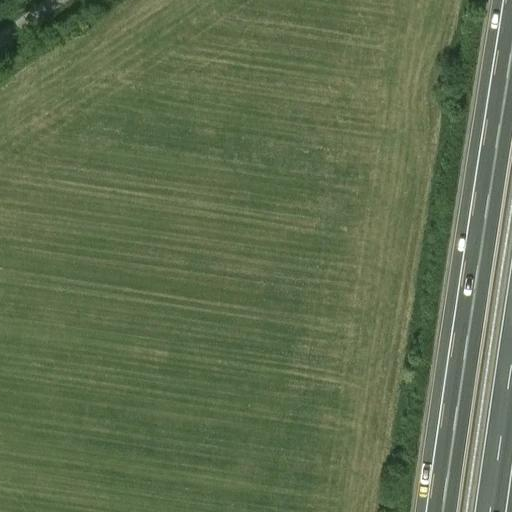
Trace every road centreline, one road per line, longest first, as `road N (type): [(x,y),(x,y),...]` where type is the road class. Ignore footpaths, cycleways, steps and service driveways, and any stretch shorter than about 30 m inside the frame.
road 1 (motorway): [(511,70),(445,511)]
road 2 (motorway): [(493,511),(511,387)]
